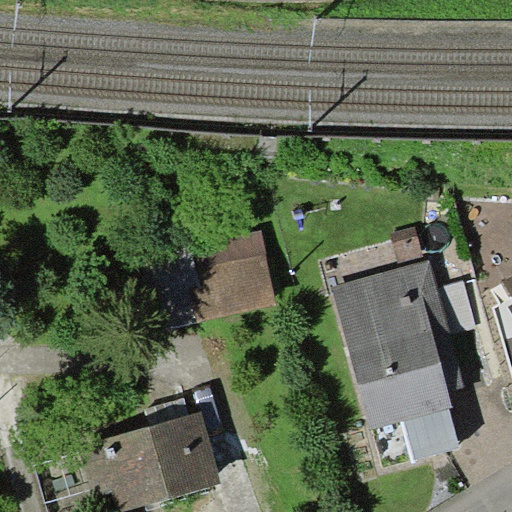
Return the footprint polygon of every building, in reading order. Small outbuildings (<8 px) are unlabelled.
[(400,268),(424,261),(415,227),(391,233),(400,268)] [(191,238),(131,252),(150,333),(279,304),(261,228),(192,244),(191,238)] [(400,268),(331,286),(370,429),(403,421),(414,461),(461,449),(449,408),(454,407),(449,390),(464,386),(449,334),(437,288),(429,260),(424,261),(400,268)] [(511,275),(503,281),(511,295),(511,275)] [(464,281),(437,288),(449,334),(476,326),(464,281)] [(202,412),(79,447),(93,496),(113,491),(118,511),(120,511),(222,483),(202,412)]
